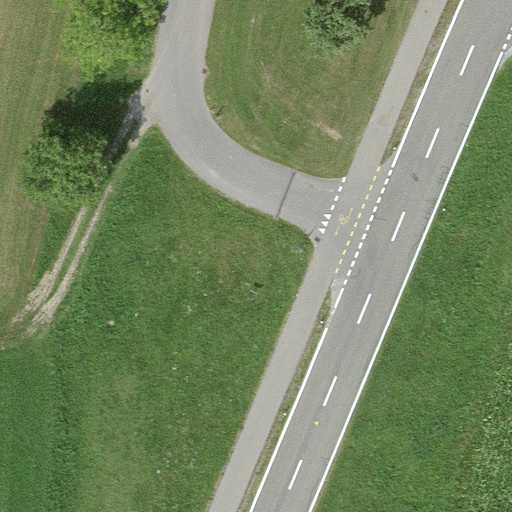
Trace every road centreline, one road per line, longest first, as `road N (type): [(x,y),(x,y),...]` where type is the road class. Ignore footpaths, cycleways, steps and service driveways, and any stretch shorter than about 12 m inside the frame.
road 1 (residential): [(192,0),(184,34),(187,118),(233,172),(397,236)]
road 2 (tertiary): [(282,511),(397,236)]
road 3 (tertiary): [(397,236),(496,0)]
